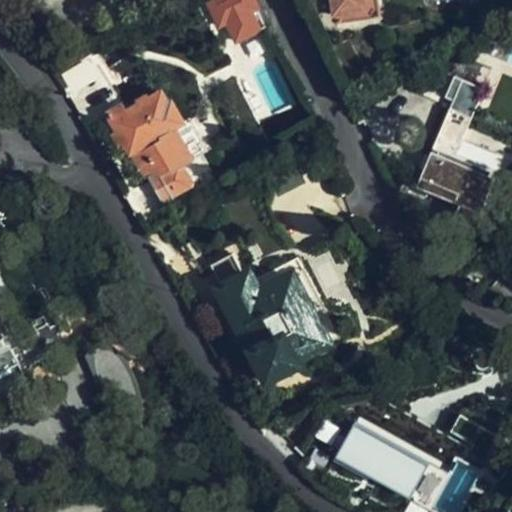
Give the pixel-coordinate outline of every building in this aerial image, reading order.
[(211,0),(209,1),(216,15),(223,12),(227,22),(235,40),(260,29),(251,10),(258,7),(254,0),(211,0)] [(333,0),(338,22),(380,14),(377,0),(333,0)] [(223,12),(216,15),(220,25),(227,22),(223,12)] [(116,94),(93,53),(73,64),(97,105),(116,94)] [(497,168),(457,151),(483,86),(452,74),(442,98),(451,101),(417,182),(459,200),(453,215),(481,227),(488,212),(480,208),(497,168)] [(150,175),(165,200),(189,186),(192,180),(183,166),(193,160),(185,146),(174,127),(183,121),(172,101),(168,103),(162,92),(148,100),(146,96),(138,100),(140,103),(126,112),(121,104),(108,113),(111,118),(110,121),(116,132),(113,135),(118,143),(124,141),(130,151),(141,146),(155,172),(150,175)] [(174,127),(185,146),(195,140),(183,121),(174,127)] [(46,185),(25,176),(20,186),(41,195),(46,185)] [(207,266),(266,380),(297,365),(295,360),(329,343),(297,272),(260,291),(250,273),(254,270),(243,249),(207,266)] [(511,258),(486,287),(511,299),(511,258)] [(60,322),(42,287),(39,289),(33,277),(12,288),(35,333),(13,345),(1,321),(0,321),(0,379),(21,369),(24,372),(37,366),(36,363),(54,354),(55,351),(71,343),(66,335),(68,332),(63,321),(60,322)] [(99,390),(128,443),(132,441),(136,444),(142,418),(139,395),(131,372),(125,361),(113,345),(101,341),(94,342),(81,348),(99,390)] [(414,497),(434,459),(359,419),(338,459),(371,477),(372,475),(414,497)]
